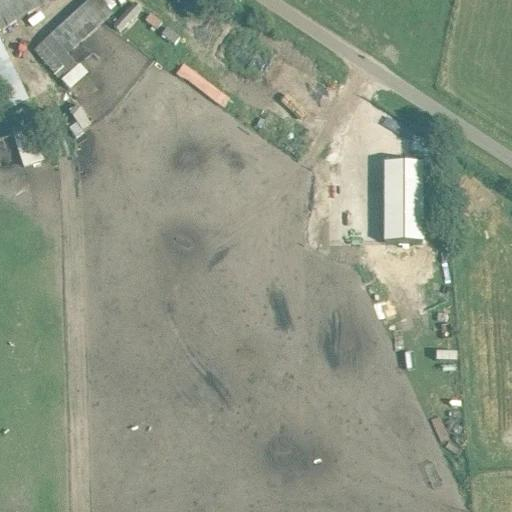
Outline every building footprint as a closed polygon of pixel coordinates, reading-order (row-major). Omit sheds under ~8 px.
[(0,0),(0,33),(44,6),(40,0),(0,0)] [(99,0),(91,0),(81,9),(33,51),(60,82),(77,68),(66,55),(112,15),(99,0)] [(124,31),(144,12),(137,4),(116,24),(124,31)] [(0,43),(0,112),(1,116),(28,102),(0,43)] [(78,140),(95,126),(79,106),(62,120),(78,140)] [(0,138),(0,166),(22,159),(25,169),(47,161),(34,126),(0,138)] [(313,168),(332,177),(343,155),(324,145),(313,168)] [(418,169),(381,173),(387,252),(425,249),(418,169)]
